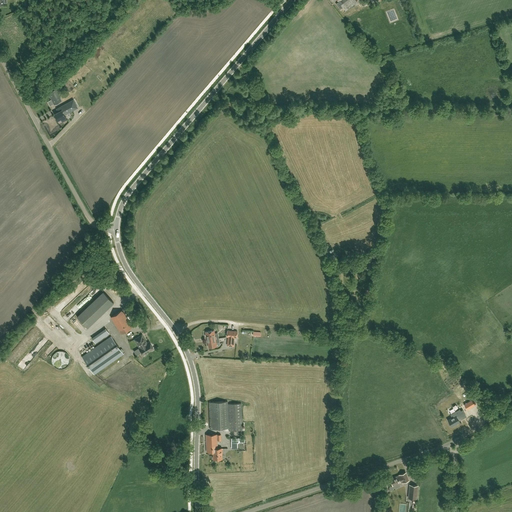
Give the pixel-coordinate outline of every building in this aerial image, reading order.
[(355,0),(340,0),(338,1),(345,10),(357,2),(355,0)] [(55,89),(48,93),(54,104),(61,100),(55,89)] [(63,110),(65,114),(77,107),(73,100),(61,106),(63,110)] [(66,119),(64,114),(65,114),(63,110),(62,110),(61,110),(54,114),(57,120),(60,118),(62,121),(66,119)] [(373,258),(365,257),(365,269),(373,269),(373,258)] [(121,334),(132,326),(122,310),(110,317),(121,334)] [(91,324),(80,313),(77,317),(87,328),(91,324)] [(107,328),(91,340),(95,345),(111,334),(107,328)] [(206,340),(207,340),(215,339),(215,338),(214,330),(205,332),(205,334),(205,335),(205,336),(206,337),(206,340)] [(235,337),(235,331),(227,330),(227,336),(228,336),(227,345),(233,345),(234,336),(235,337)] [(134,339),(139,348),(143,355),(153,349),(149,342),(145,344),(144,342),(145,342),(141,335),(134,339)] [(123,354),(111,336),(81,357),(94,374),(123,354)] [(216,341),(215,342),(215,339),(207,340),(209,347),(216,346),(216,345),(217,345),(216,342),(216,341)] [(467,410),(475,405),(472,399),(464,405),(467,410)] [(229,431),(242,430),(241,403),(227,404),(227,401),(208,402),(210,429),(229,428),(229,431)] [(472,419),(468,411),(459,415),(460,416),(457,418),(456,416),(448,420),(451,426),(459,422),(459,421),(461,419),(464,423),(472,419)] [(217,448),(217,440),(221,440),(221,435),(217,435),(217,434),(206,435),(206,452),(213,452),(213,459),(222,459),(221,448),(217,448)] [(393,485),(395,485),(396,489),(401,487),(400,483),(402,482),(408,480),(405,473),(399,475),(390,479),(393,485)] [(410,485),(408,498),(416,499),(417,486),(410,485)]
